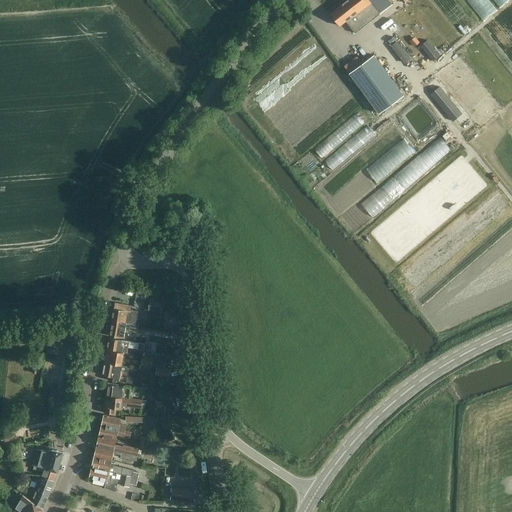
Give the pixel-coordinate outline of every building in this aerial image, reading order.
[(346,0),(330,13),(339,25),(346,20),(356,32),(385,8),(383,6),(390,1),(388,0),(346,0)] [(411,59),(397,41),(391,46),(405,63),(411,59)] [(348,72),(379,113),(403,95),(373,54),(348,72)] [(161,312),(163,300),(149,298),(147,310),(161,312)] [(111,320),(135,325),(138,311),(131,310),(132,306),(115,303),(114,308),(111,320)] [(139,325),(135,325),(111,320),(109,335),(123,338),(126,327),(129,328),(129,330),(138,332),(139,325)] [(43,325),(31,325),(31,335),(43,335),(43,325)] [(106,349),(123,352),(126,353),(128,341),(108,337),(106,349)] [(120,365),(123,352),(106,349),(104,362),(120,365)] [(151,367),(152,358),(141,356),(140,365),(151,367)] [(121,378),(122,372),(120,372),(121,365),(120,365),(104,362),(102,375),(109,376),(108,379),(116,381),(116,377),(121,378)] [(128,398),(130,387),(107,384),(105,395),(121,397),(128,398)] [(141,400),(128,398),(121,397),(105,395),(103,412),(114,414),(115,408),(120,409),(120,406),(140,408),(141,400)] [(103,414),(101,425),(124,430),(125,425),(119,424),(119,423),(120,418),(103,414)] [(101,425),(98,435),(115,439),(116,435),(129,438),(130,432),(124,430),(101,425)] [(98,435),(96,446),(130,454),(137,455),(139,448),(122,445),(122,446),(114,444),(115,439),(98,435)] [(96,446),(93,456),(111,460),(112,453),(120,455),(119,457),(129,459),(130,454),(96,446)] [(39,449),(34,468),(43,470),(41,476),(53,480),(56,472),(57,472),(62,452),(51,449),(39,449)] [(93,456),(91,467),(116,472),(116,473),(121,474),(121,473),(131,476),(129,483),(135,485),(138,473),(132,471),(132,469),(110,464),(111,460),(93,456)] [(91,467),(89,477),(106,481),(104,488),(114,492),(118,478),(115,477),(116,473),(116,472),(91,467)] [(121,474),(118,484),(128,486),(129,483),(131,476),(121,473),(121,474)] [(35,492),(30,500),(41,507),(46,498),(53,480),(41,476),(35,492)] [(171,487),(170,499),(194,501),(195,489),(171,487)] [(22,495),(12,511),(38,511),(41,507),(30,500),(28,498),(22,495)]
